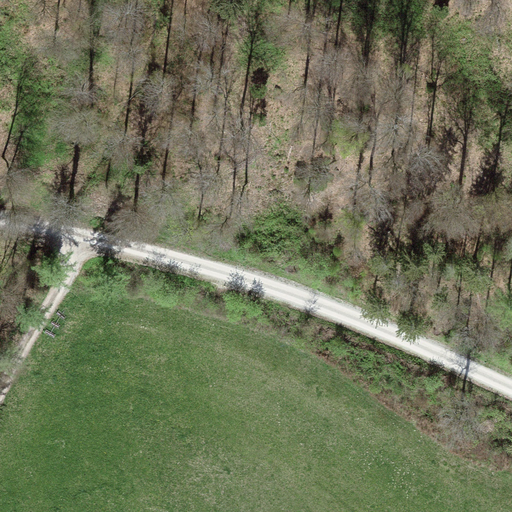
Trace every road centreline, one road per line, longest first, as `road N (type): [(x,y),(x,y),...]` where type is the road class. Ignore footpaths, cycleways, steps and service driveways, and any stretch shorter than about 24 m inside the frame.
road 1 (track): [(0,221),(291,293),(511,389)]
road 2 (track): [(0,400),(21,350),(91,238)]
